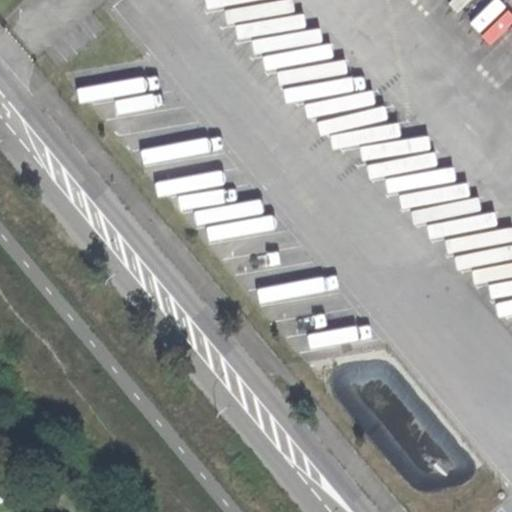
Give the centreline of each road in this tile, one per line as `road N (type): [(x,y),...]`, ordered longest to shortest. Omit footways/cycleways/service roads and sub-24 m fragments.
road 1 (unknown): [(511,424),(169,0)]
road 2 (secondary): [(0,103),(343,511)]
road 3 (unknown): [(511,126),(384,0)]
